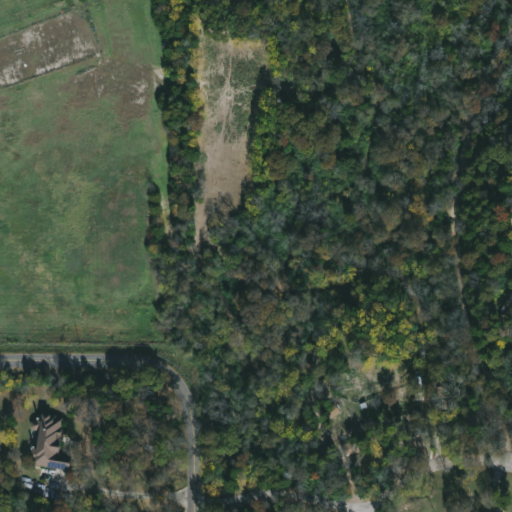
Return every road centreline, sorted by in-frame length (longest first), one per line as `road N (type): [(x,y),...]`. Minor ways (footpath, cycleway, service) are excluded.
road 1 (residential): [(196,501),(278,490),(360,507),(428,465),(507,459)]
road 2 (tertiary): [(156,368),(174,377),(195,412),(196,511)]
road 3 (tertiary): [(156,368),(0,360)]
